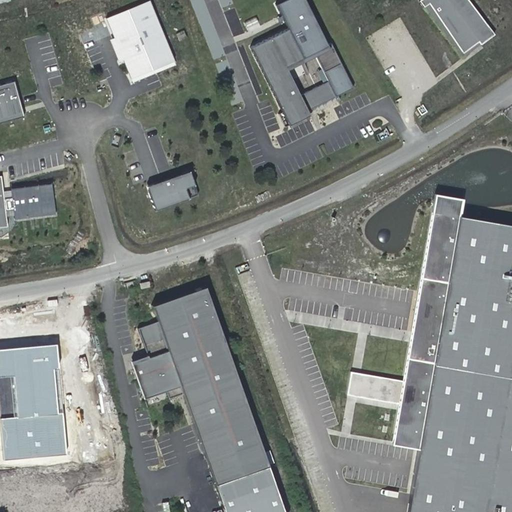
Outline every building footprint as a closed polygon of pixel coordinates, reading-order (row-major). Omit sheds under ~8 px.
[(481,45),(495,34),(468,0),(421,0),(419,2),(424,8),(429,5),(465,52),(479,41),(481,45)] [(176,61),(153,1),(104,20),(127,80),(157,68),(176,61)] [(463,59),(481,45),(479,41),(465,52),(429,5),(424,8),(463,59)] [(303,93),(292,71),(308,62),(292,29),(251,51),(287,127),(313,115),(311,109),(337,96),(329,81),(303,93)] [(14,80),(0,83),(0,121),(23,115),(19,97),(14,80)] [(146,186),(154,210),(198,195),(189,170),(175,175),(146,186)] [(1,175),(0,174),(0,226),(8,225),(1,175)] [(53,181),(13,186),(17,218),(58,213),(53,181)] [(407,511),(511,511),(511,221),(458,213),(461,196),(435,192),(419,290),(412,330),(410,342),(404,378),(363,371),(351,369),(347,393),(400,401),(398,410),(393,441),(392,443),(418,448),(412,488),(407,511)] [(282,511),(204,287),(150,306),(156,322),(136,328),(146,356),(146,358),(131,363),(143,399),(164,391),(167,399),(181,395),(221,511),(282,511)] [(58,345),(0,349),(0,377),(14,376),(16,418),(0,418),(0,423),(4,460),(66,455),(63,413),(59,414),(54,369),(60,368),(58,345)]
